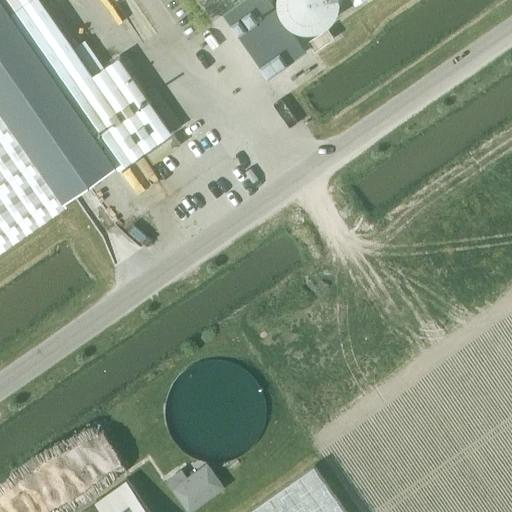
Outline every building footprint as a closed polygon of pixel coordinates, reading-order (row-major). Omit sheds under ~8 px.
[(0,0),(0,250),(173,130),(120,55),(94,73),(43,0),(353,0),(356,3),(360,0),(0,0)] [(235,0),(222,10),(268,75),(301,52),(264,0),(235,0)] [(278,0),(280,7),(285,16),(294,23),(304,27),(315,26),(325,23),(333,15),(339,6),(339,0),(278,0)] [(200,31),(208,44),(222,34),(214,21),(200,31)] [(315,51),(335,37),(328,27),(308,41),(315,51)] [(182,144),(175,134),(147,153),(154,163),(182,144)] [(142,154),(127,164),(135,176),(151,166),(142,154)] [(436,419),(346,482),(366,511),(511,511),(511,241),(411,313),(460,383),(427,406),(436,419)] [(189,511),(190,511),(226,487),(207,461),(187,476),(182,468),(166,479),(189,511)] [(347,511),(314,465),(246,511),(347,511)] [(149,511),(127,479),(95,501),(102,511),(149,511)]
